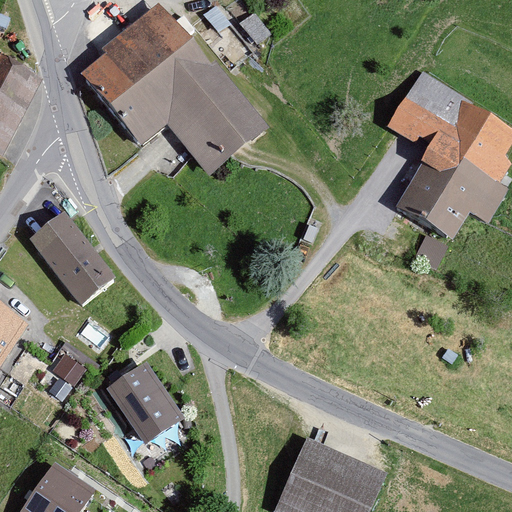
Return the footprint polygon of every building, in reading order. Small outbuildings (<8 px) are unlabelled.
[(202,65),(149,2),(93,48),(99,55),(75,72),(137,152),(161,129),(204,178),(264,128),(208,59),(202,65)] [(39,80),(0,59),(0,158),(2,160),(39,80)] [(411,164),(387,203),(449,240),(463,214),(486,227),(507,190),(496,180),(509,162),(498,158),(511,134),(511,132),(460,104),(449,129),(402,104),(385,129),(410,155),(411,164)] [(112,276),(56,211),(23,240),(74,307),(112,276)] [(427,236),(419,256),(441,265),(449,245),(427,236)] [(0,363),(23,325),(0,310),(0,363)] [(51,390),(65,400),(89,367),(68,352),(54,371),(62,376),(51,390)] [(183,425),(145,368),(106,394),(145,450),(183,425)] [(364,511),(382,471),(300,434),(269,510),(273,511),(364,511)] [(81,511),(95,491),(55,464),(22,511),(81,511)]
